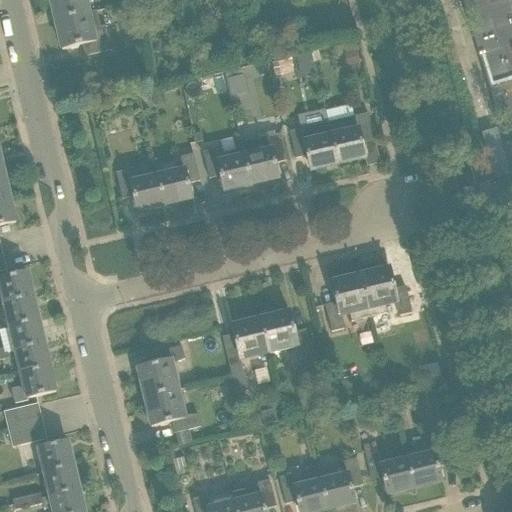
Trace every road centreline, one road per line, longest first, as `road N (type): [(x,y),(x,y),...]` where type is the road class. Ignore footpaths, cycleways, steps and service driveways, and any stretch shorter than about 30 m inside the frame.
road 1 (residential): [(82,306),(410,228)]
road 2 (residential): [(82,306),(7,0)]
road 3 (residential): [(132,511),(82,306)]
